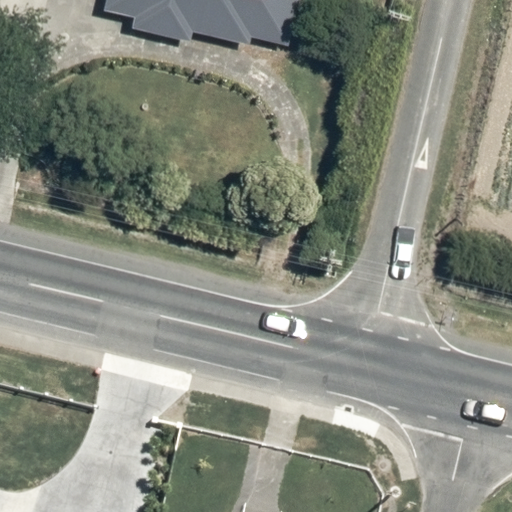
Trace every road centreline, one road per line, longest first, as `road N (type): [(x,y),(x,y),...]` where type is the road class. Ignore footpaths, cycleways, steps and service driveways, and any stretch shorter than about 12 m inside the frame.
road 1 (residential): [(362,366),(447,0)]
road 2 (secondary): [(362,366),(0,278)]
road 3 (residential): [(475,394),(448,511)]
